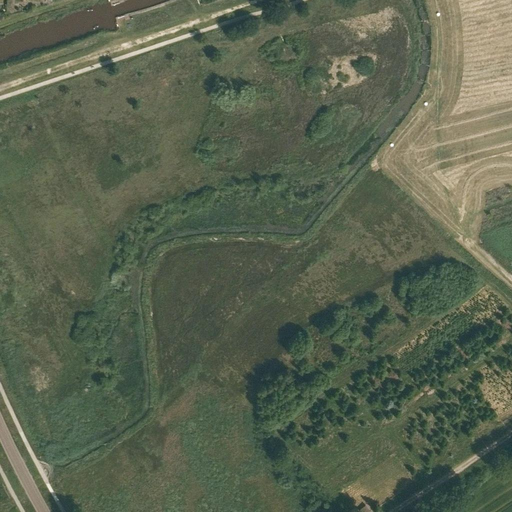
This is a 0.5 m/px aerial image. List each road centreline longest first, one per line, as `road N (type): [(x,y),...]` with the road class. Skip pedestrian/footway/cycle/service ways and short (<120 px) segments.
road 1 (track): [(265,0),(0,89)]
road 2 (track): [(511,432),(393,511)]
